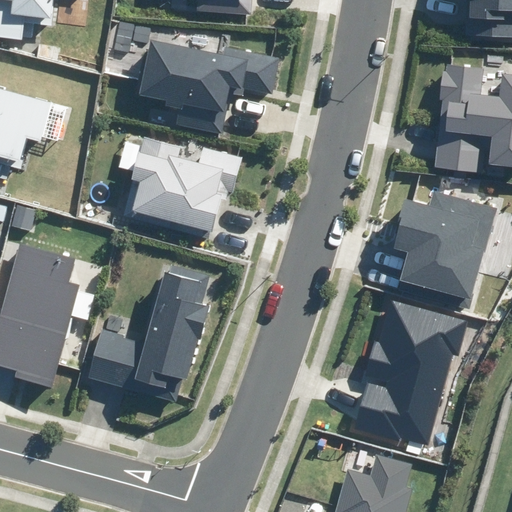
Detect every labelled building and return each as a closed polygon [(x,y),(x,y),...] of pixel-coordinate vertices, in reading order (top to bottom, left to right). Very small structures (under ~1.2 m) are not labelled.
[(24,22),(51,25),(53,0),(0,0),(0,36),(22,39),(24,22)] [(197,0),(197,10),(251,14),(251,0),(197,0)] [(511,0),(462,0),(462,20),(511,21),(511,0)] [(175,124),(221,133),(229,93),(244,96),(246,87),(274,92),(281,58),(226,47),(224,54),(151,39),(139,94),(168,100),(166,106),(179,109),(175,124)] [(511,56),(427,56),(426,133),(488,133),(488,165),(511,165),(511,56)] [(0,164),(19,169),(27,139),(40,142),(50,102),(0,88),(0,164)] [(143,136),(122,215),(210,239),(223,191),(232,194),(242,157),(202,146),(197,162),(178,157),(181,146),(143,136)] [(397,288),(468,308),(496,209),(434,192),(430,204),(406,197),(392,248),(407,252),(397,288)] [(16,377),(54,388),(84,285),(69,281),(76,258),(21,242),(0,315),(0,314),(0,365),(18,371),(16,377)] [(102,329),(89,378),(178,402),(195,338),(200,339),(209,307),(201,305),(209,276),(166,264),(145,340),(102,329)] [(352,425),(426,446),(452,355),(461,357),(471,321),(390,299),(379,339),(376,338),(352,425)] [(404,511),(411,489),(406,487),(411,465),(376,456),(372,475),(346,469),(335,511),(404,511)]
